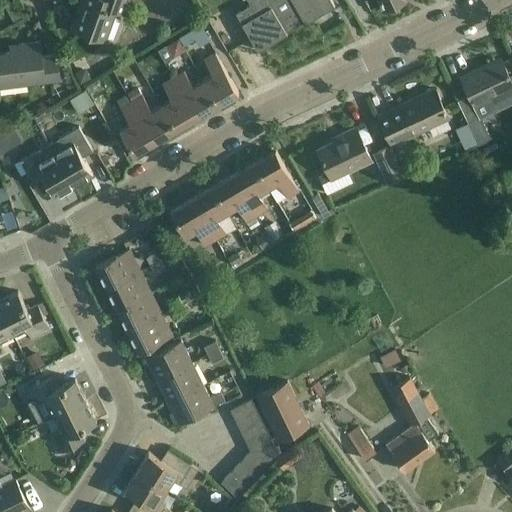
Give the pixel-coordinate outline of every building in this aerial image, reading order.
[(14,0),(6,5),(13,18),(21,14),(14,0)] [(82,0),(73,28),(105,40),(115,10),(123,12),(127,0),(82,0)] [(247,0),(250,4),(236,12),(241,22),(256,48),(286,31),(285,30),(304,20),(333,3),(331,0),(247,0)] [(379,0),(384,9),(404,0),(379,0)] [(200,23),(191,29),(199,43),(208,37),(200,23)] [(177,37),(167,43),(171,51),(176,52),(184,47),(177,37)] [(19,50),(0,52),(0,86),(59,79),(56,53),(41,55),(39,41),(19,43),(19,50)] [(212,74),(202,80),(217,105),(238,92),(215,52),(203,59),(212,74)] [(469,94),(457,100),(467,121),(478,143),(490,138),(479,116),(492,110),(487,99),(511,86),(511,82),(501,60),(476,73),(475,70),(460,76),(469,94)] [(84,65),(74,70),(79,81),(89,76),(84,65)] [(217,105),(202,80),(193,86),(184,70),(173,77),(196,117),(217,105)] [(196,117),(173,77),(162,83),(171,99),(161,104),(176,129),(196,117)] [(138,86),(128,92),(132,99),(142,93),(138,86)] [(434,89),(401,105),(403,110),(395,113),(393,109),(378,116),(391,143),(428,126),(432,135),(449,127),(445,118),(447,117),(434,89)] [(125,93),(116,99),(121,106),(130,100),(125,93)] [(176,129),(161,104),(151,110),(142,95),(132,101),(155,141),(176,129)] [(155,141),(132,101),(120,107),(130,123),(119,129),(134,153),(155,141)] [(34,114),(24,119),(34,137),(44,132),(34,114)] [(65,146),(54,152),(73,184),(92,173),(82,156),(92,150),(78,126),(60,137),(65,146)] [(342,137),(317,149),(331,178),(371,159),(355,126),(341,133),(342,137)] [(1,134),(0,135),(0,150),(8,146),(1,134)] [(111,162),(122,156),(114,142),(103,149),(111,162)] [(389,146),(373,153),(387,182),(403,175),(389,146)] [(73,184),(54,152),(44,158),(39,149),(20,160),(34,184),(44,178),(55,195),(73,184)] [(275,149),(253,162),(268,187),(268,186),(276,200),(286,195),(287,196),(298,190),(275,149)] [(253,162),(233,174),(256,214),(267,208),(258,192),(268,187),(253,162)] [(233,174),(212,186),(227,211),(236,205),(246,220),(256,214),(233,174)] [(212,186),(192,198),(215,238),(226,232),(217,216),(227,211),(212,186)] [(177,221),(166,227),(174,241),(185,235),(195,229),(204,245),(215,238),(192,198),(170,210),(177,221)] [(3,202),(0,202),(0,218),(8,216),(3,202)] [(311,210),(290,223),(293,229),(315,216),(311,210)] [(272,212),(251,227),(257,236),(278,221),(272,212)] [(277,224),(267,230),(272,239),(282,233),(277,224)] [(266,232),(256,238),(261,247),(271,241),(266,232)] [(95,264),(106,287),(140,270),(129,248),(95,264)] [(143,257),(147,266),(159,260),(154,251),(143,257)] [(237,251),(227,256),(231,264),(241,258),(237,251)] [(165,271),(159,260),(147,266),(153,277),(165,271)] [(151,291),(140,270),(106,287),(117,308),(151,291)] [(18,291),(0,299),(0,308),(12,333),(25,326),(31,338),(50,328),(38,303),(27,308),(18,291)] [(161,312),(151,291),(117,308),(127,329),(161,312)] [(176,293),(164,299),(169,309),(180,303),(176,293)] [(185,312),(180,303),(169,309),(173,317),(185,312)] [(0,338),(12,333),(0,308),(0,353),(5,351),(0,340),(0,338)] [(172,335),(161,312),(127,329),(139,351),(172,335)] [(146,356),(157,379),(192,361),(181,339),(146,356)] [(204,344),(208,353),(219,348),(215,339),(204,344)] [(223,356),(219,348),(208,353),(212,362),(223,356)] [(395,348),(383,354),(387,363),(399,356),(395,348)] [(37,350),(26,355),(32,368),(43,362),(37,350)] [(202,382),(192,361),(157,379),(167,400),(202,382)] [(48,401),(54,414),(85,398),(74,377),(57,386),(51,375),(26,388),(36,407),(48,401)] [(390,387),(410,425),(385,443),(404,470),(434,448),(428,439),(438,432),(426,415),(429,413),(409,376),(390,387)] [(287,380),(257,394),(278,439),(309,425),(287,380)] [(218,391),(209,396),(202,382),(167,400),(178,422),(223,400),(218,391)] [(230,408),(235,419),(257,408),(251,397),(230,408)] [(96,420),(85,398),(54,414),(60,427),(49,433),(59,452),(84,440),(78,429),(96,420)] [(262,419),(257,408),(235,419),(240,429),(262,419)] [(267,429),(262,419),(240,429),(245,440),(267,429)] [(360,428),(349,437),(365,458),(376,451),(360,428)] [(279,454),(267,429),(245,440),(250,450),(279,454)] [(296,443),(286,449),(293,459),(302,452),(296,443)] [(511,446),(497,459),(508,473),(511,469),(511,446)] [(148,451),(137,469),(165,488),(172,478),(186,487),(198,468),(167,449),(160,459),(148,451)] [(258,477),(279,454),(250,450),(240,460),(258,477)] [(258,477),(240,460),(231,470),(248,487),(258,477)] [(137,469),(124,488),(137,496),(130,506),(139,511),(171,511),(163,507),(166,503),(159,499),(165,488),(137,469)] [(248,487),(231,470),(220,481),(238,498),(248,487)] [(0,484),(0,511),(18,511),(29,506),(15,478),(1,485),(0,484)]
